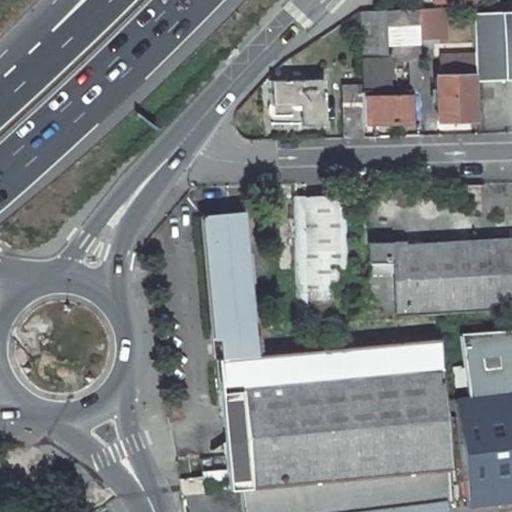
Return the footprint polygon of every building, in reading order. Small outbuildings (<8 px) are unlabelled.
[(419,49),(444,47),(442,8),(417,9),(419,49)] [(419,58),(419,49),(417,9),(387,10),(389,60),(405,59),(419,58)] [(359,11),(362,93),(390,92),(389,60),(387,10),(359,11)] [(511,11),(473,13),(474,50),(475,77),(475,81),(511,79),(511,11)] [(475,77),(474,50),(438,51),(438,66),(433,66),(436,121),(472,121),(471,77),(475,77)] [(420,93),(419,58),(405,59),(406,92),(406,94),(420,93)] [(323,124),(322,80),(270,82),(271,117),(285,116),(285,125),(323,124)] [(361,124),(360,93),(360,85),(341,86),(342,138),(361,138),(361,124)] [(406,94),(406,92),(390,92),(362,93),(360,93),(361,124),(408,123),(406,94)] [(295,321),(349,320),(346,185),(292,186),(295,321)] [(440,368),(437,339),(254,356),(241,213),(199,217),(211,339),(216,338),(219,359),(214,359),(227,490),(247,489),(278,486),(307,483),(335,480),(363,478),(392,475),(421,472),(447,469),(449,469),(440,368)] [(511,238),(435,243),(434,314),(511,308),(511,238)] [(434,314),(435,243),(404,245),(403,242),(367,243),(369,263),(369,278),(350,279),(351,319),(434,314)] [(511,329),(458,334),(467,399),(511,392),(511,329)] [(511,392),(467,399),(454,400),(467,508),(511,502),(511,392)] [(452,399),(444,400),(447,439),(455,439),(452,399)] [(449,488),(447,469),(421,472),(422,491),(449,488)] [(422,491),(421,472),(392,475),(394,493),(422,491)] [(394,493),(392,475),(363,478),(365,496),(394,493)] [(206,493),(204,477),(178,479),(181,495),(206,493)] [(365,496),(363,478),(335,480),(337,499),(365,496)] [(337,499),(335,480),(307,483),(309,501),(337,499)] [(309,501),(307,483),(278,486),(280,504),(309,501)] [(280,504),(278,486),(247,489),(249,507),(280,504)] [(442,511),(442,503),(371,511),(442,511)]
